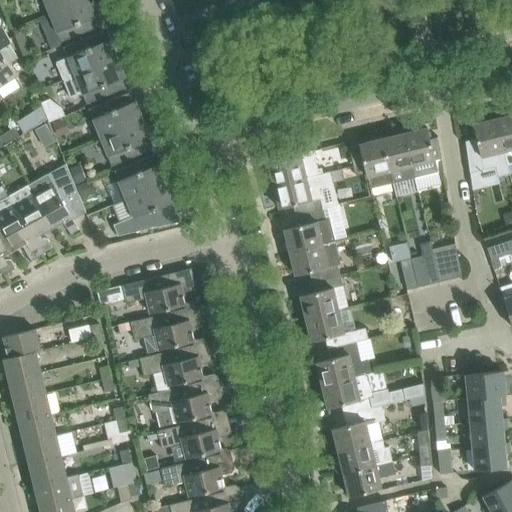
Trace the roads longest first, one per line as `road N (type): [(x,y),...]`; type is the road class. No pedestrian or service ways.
road 1 (residential): [(297,511),(229,232)]
road 2 (residential): [(0,308),(92,263),(229,232)]
road 3 (residential): [(202,138),(436,82)]
road 4 (unclassified): [(486,284),(436,82)]
road 5 (residential): [(202,138),(147,0)]
